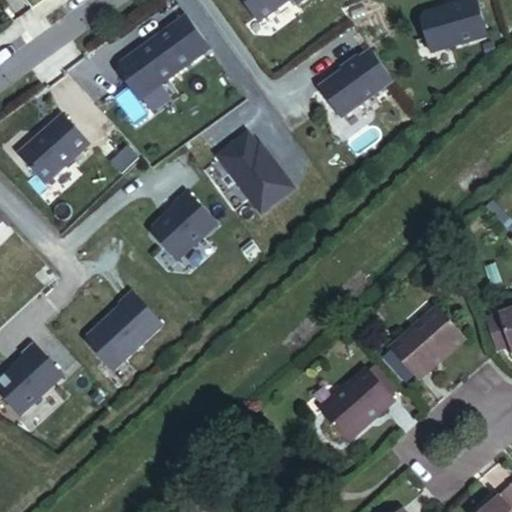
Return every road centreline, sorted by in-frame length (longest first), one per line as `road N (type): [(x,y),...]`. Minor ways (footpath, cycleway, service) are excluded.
road 1 (residential): [(511,419),(464,467),(433,470),(412,444),(465,396),(495,400)]
road 2 (residential): [(0,75),(104,0)]
